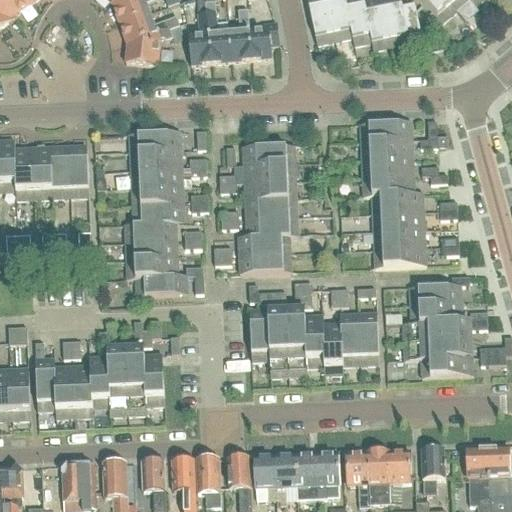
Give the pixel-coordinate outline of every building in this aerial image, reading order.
[(0,0),(0,34),(17,23),(15,21),(0,0)] [(0,0),(15,21),(31,10),(24,0),(0,0)] [(24,0),(31,10),(45,0),(24,0)] [(102,0),(111,9),(135,0),(102,0)] [(135,0),(111,9),(113,11),(120,31),(139,24),(151,20),(147,8),(161,3),(161,4),(168,1),(167,0),(135,0)] [(214,70),(208,0),(203,0),(195,3),(198,20),(199,28),(200,28),(201,41),(189,42),(192,72),(214,70)] [(213,0),(208,0),(214,70),(236,68),(233,38),(217,40),(215,18),(216,18),(215,7),(213,0)] [(325,0),(315,0),(307,2),(317,49),(317,52),(336,48),(325,0)] [(325,0),(336,48),(338,47),(353,44),(345,2),(344,0),(325,0)] [(354,0),(349,1),(345,2),(353,44),(355,52),(360,51),(371,49),(363,7),(361,0),(354,0)] [(394,0),(391,1),(380,3),(391,54),(402,51),(409,50),(408,42),(421,39),(415,9),(401,12),(398,0),(394,0)] [(416,0),(442,30),(456,17),(441,0),(416,0)] [(464,0),(441,0),(456,17),(469,6),(475,12),(464,0)] [(464,0),(475,12),(489,1),(488,0),(464,0)] [(371,5),(363,7),(371,49),(373,57),(382,56),(383,55),(391,54),(380,3),(371,5)] [(241,38),(233,38),(236,68),(258,66),(255,36),(250,37),(248,19),(247,16),(238,16),(239,25),(240,25),(241,38)] [(139,24),(120,31),(128,51),(128,53),(165,39),(171,37),(173,43),(173,44),(174,46),(175,48),(183,45),(181,35),(180,33),(177,23),(168,26),(168,27),(155,31),(151,20),(139,24)] [(264,35),(255,36),(258,66),(272,65),(271,52),(279,51),(277,30),(263,31),(264,35)] [(128,53),(126,69),(157,72),(161,48),(159,44),(163,43),(166,45),(173,43),(171,37),(165,39),(128,53)] [(436,128),(427,128),(428,147),(437,146),(436,128)] [(358,131),(359,150),(410,147),(410,146),(402,147),(401,129),(358,131)] [(128,141),(129,159),(180,157),(180,138),(128,141)] [(196,138),(197,157),(206,156),(205,138),(196,138)] [(14,146),(0,147),(0,199),(15,198),(16,207),(17,207),(14,146)] [(15,146),(14,146),(17,207),(35,206),(32,154),(16,155),(15,146)] [(437,154),(437,146),(428,147),(419,147),(420,156),(437,154)] [(447,146),(437,146),(437,154),(447,154),(447,146)] [(359,150),(360,167),(411,165),(410,147),(359,150)] [(242,154),(243,172),(251,171),(251,172),(295,170),(294,151),(251,153),(251,154),(242,154)] [(87,152),(68,153),(71,204),(89,204),(87,152)] [(68,153),(50,154),(53,205),(71,204),(68,153)] [(50,154),(32,154),(35,206),(53,205),(50,154)] [(235,154),(226,154),(227,173),(236,173),(235,154)] [(129,159),(130,177),(181,175),(180,157),(129,159)] [(189,166),(190,175),(206,174),(206,165),(189,166)] [(360,167),(361,185),(412,183),(411,165),(360,167)] [(243,172),(244,190),(295,188),(295,170),(251,172),(251,171),(243,172)] [(421,183),(430,182),(447,182),(447,181),(438,181),(438,173),(421,174),(421,183)] [(190,175),(190,184),(207,183),(206,174),(190,175)] [(130,177),(131,195),(182,193),(181,175),(130,177)] [(219,183),(219,191),(236,190),(236,182),(219,183)] [(447,190),(447,182),(430,182),(430,191),(447,190)] [(361,185),(361,203),(421,201),(421,200),(413,200),(412,183),(361,185)] [(244,190),(244,208),(296,206),(295,188),(244,190)] [(219,191),(220,200),(237,199),(236,190),(219,191)] [(131,195),(131,213),(183,211),(182,193),(131,195)] [(190,202),(191,210),(208,209),(207,201),(190,202)] [(370,204),(371,221),(422,218),(421,201),(361,203),(361,204),(370,204)] [(244,208),(245,226),(297,224),(296,206),(244,208)] [(439,209),(440,218),(457,217),(456,208),(439,209)] [(191,210),(191,219),(208,218),(208,209),(191,210)] [(131,213),(132,231),(175,229),(175,212),(183,211),(131,213)] [(457,226),(457,217),(440,218),(440,227),(457,226)] [(220,219),(221,228),(238,227),(238,218),(220,219)] [(371,221),(372,239),(423,236),(422,218),(371,221)] [(245,226),(246,243),(246,244),(297,242),(297,224),(245,226)] [(239,235),(238,227),(221,228),(221,236),(239,235)] [(124,231),(125,249),(176,247),(175,229),(132,231),(124,231)] [(372,239),(372,256),(423,254),(423,236),(372,239)] [(184,238),(184,246),(201,246),(201,237),(184,238)] [(476,238),(459,240),(461,257),(478,255),(476,238)] [(78,240),(79,256),(91,255),(90,239),(78,240)] [(43,241),(43,257),(55,257),(54,240),(43,241)] [(54,240),(55,257),(67,256),(66,240),(54,240)] [(19,242),(19,258),(31,257),(31,241),(19,242)] [(6,242),(7,258),(19,258),(19,242),(6,242)] [(237,243),(238,262),(289,260),(289,243),(298,243),(297,242),(246,244),(246,243),(237,243)] [(441,245),(441,254),(458,253),(458,244),(441,245)] [(184,246),(185,255),(202,255),(201,246),(184,246)] [(125,249),(125,267),(177,264),(176,247),(125,249)] [(331,264),(331,252),(311,252),(311,264),(331,264)] [(459,261),(458,253),(441,254),(442,263),(459,261)] [(214,255),(214,263),(232,262),(231,254),(214,255)] [(373,275),(383,275),(424,273),(423,254),(372,256),(373,275)] [(290,279),(289,260),(238,262),(238,281),(290,279)] [(214,263),(214,272),(232,272),(232,262),(214,263)] [(126,286),(135,285),(135,284),(178,282),(177,264),(125,267),(126,286)] [(185,274),(186,282),(203,281),(203,274),(185,274)] [(189,301),(188,283),(194,283),(195,301),(204,300),(203,281),(186,282),(178,283),(178,282),(135,284),(135,285),(136,303),(179,301),(179,302),(189,301)] [(401,331),(402,347),(403,368),(420,367),(420,385),(472,383),(471,363),(463,364),(463,357),(459,293),(468,292),(467,283),(449,284),(450,292),(408,295),(409,330),(401,331)] [(294,290),(294,298),(303,298),(311,297),(311,289),(294,290)] [(258,299),(257,291),(248,292),(249,310),(257,309),(258,315),(263,315),(262,299),(258,299)] [(376,294),(356,295),(357,304),(376,304),(376,294)] [(348,295),(339,296),(340,314),(349,313),(348,295)] [(340,314),(339,296),(330,296),(331,314),(340,314)] [(312,314),(311,297),(303,298),(304,315),(312,314)] [(286,298),(276,299),(276,308),(286,308),(286,298)] [(303,298),(294,298),(295,315),(304,315),(303,298)] [(276,299),(262,299),(263,315),(268,315),(268,308),(276,308),(276,299)] [(469,319),(470,328),(487,327),(487,318),(469,319)] [(248,325),(250,368),(268,368),(269,385),(307,383),(306,375),(321,374),(323,374),(323,382),(343,381),(342,373),(377,372),(375,320),(338,322),(338,330),(321,330),(321,322),(248,325)] [(150,328),(150,336),(151,345),(161,344),(161,327),(150,328)] [(470,328),(470,337),(487,336),(487,327),(470,328)] [(134,346),(142,346),(142,336),(143,336),(143,328),(133,328),(134,346)] [(106,329),(106,338),(107,338),(107,347),(108,347),(116,347),(115,329),(106,329)] [(8,334),(8,343),(27,342),(26,333),(8,334)] [(142,336),(142,346),(143,355),(151,354),(151,345),(150,336),(143,336),(142,336)] [(109,356),(108,347),(107,347),(107,338),(106,338),(97,338),(99,356),(109,356)] [(27,350),(27,342),(8,343),(9,351),(27,350)] [(180,361),(179,343),(170,344),(171,361),(180,361)] [(79,347),(71,348),(72,366),(80,366),(79,347)] [(63,366),(72,366),(71,348),(62,348),(63,366)] [(44,349),(34,349),(36,365),(44,365),(44,349)] [(493,371),(492,354),(480,355),(480,372),(493,371)] [(504,354),(492,354),(493,371),(506,371),(506,363),(505,363),(504,354)] [(162,360),(143,361),(146,421),(148,421),(147,412),(165,411),(162,360)] [(111,423),(146,421),(143,361),(108,363),(110,414),(111,423)] [(89,372),(72,373),(74,424),(92,423),(89,363),(89,372)] [(94,415),(110,414),(108,363),(89,363),(92,423),(94,423),(94,415)] [(51,417),(56,417),(54,374),(54,367),(54,365),(44,365),(36,365),(35,365),(35,375),(37,417),(38,417),(51,417)] [(72,373),(54,374),(56,417),(56,425),(74,424),(72,373)] [(29,375),(10,376),(13,427),(31,426),(29,375)] [(0,427),(13,427),(10,376),(0,376),(0,427)] [(280,460),(297,461),(297,449),(280,449),(280,460)] [(507,452),(487,453),(488,511),(511,511),(511,503),(499,504),(498,483),(508,482),(507,452)] [(466,454),(468,505),(468,511),(477,511),(476,511),(488,511),(487,453),(466,454)] [(436,501),(436,486),(444,486),(442,455),(420,456),(422,487),(423,501),(436,501)] [(367,458),(367,459),(369,511),(390,511),(390,503),(388,459),(387,457),(367,458)] [(408,458),(388,459),(390,503),(390,511),(400,510),(399,490),(409,489),(408,458)] [(339,491),(338,459),(317,460),(319,505),(339,504),(339,491)] [(346,492),(358,491),(358,511),(368,511),(369,511),(367,459),(345,460),(346,492)] [(309,506),(319,505),(317,460),(296,461),(297,493),(298,506),(309,506)] [(286,511),(286,506),(286,493),(297,493),(296,461),(275,462),(276,507),(279,507),(279,511),(286,511)] [(267,507),(276,507),(275,462),(253,463),(255,494),(266,494),(267,507)] [(250,511),(249,463),(227,464),(228,495),(238,494),(238,511),(250,511)] [(183,496),(184,511),(183,511),(182,511),(195,511),(196,511),(195,511),(193,465),(172,466),(173,497),(183,496)] [(196,465),(198,499),(206,499),(206,511),(220,511),(219,465),(196,465)] [(142,468),(143,499),(153,498),(153,502),(153,511),(165,511),(163,467),(142,468)] [(135,511),(127,511),(125,468),(103,469),(104,504),(112,504),(112,511),(135,511)] [(62,477),(63,511),(95,511),(94,470),(67,471),(62,477)] [(18,473),(0,473),(0,511),(16,511),(16,503),(23,503),(22,479),(18,473)]
